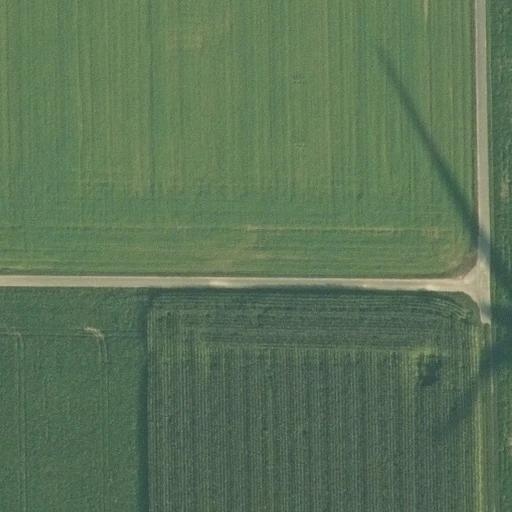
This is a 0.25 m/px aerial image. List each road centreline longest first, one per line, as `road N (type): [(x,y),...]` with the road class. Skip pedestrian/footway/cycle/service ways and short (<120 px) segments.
road 1 (track): [(482,285),(0,282)]
road 2 (track): [(482,285),(478,0)]
road 3 (track): [(486,511),(482,285)]
